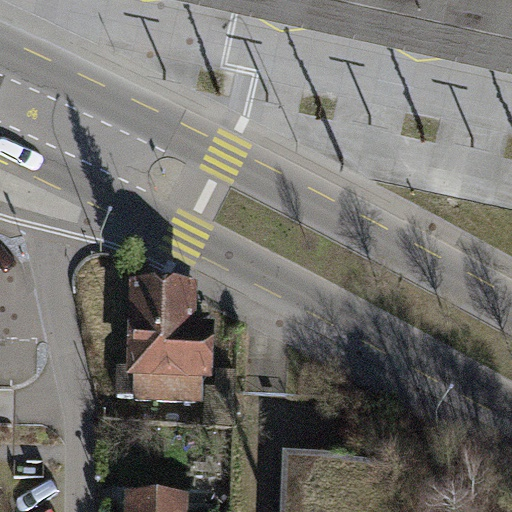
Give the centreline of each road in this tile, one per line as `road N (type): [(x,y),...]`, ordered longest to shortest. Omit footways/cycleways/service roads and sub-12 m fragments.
road 1 (secondary): [(99,140),(187,239),(511,407)]
road 2 (secondary): [(511,308),(228,156),(99,140)]
